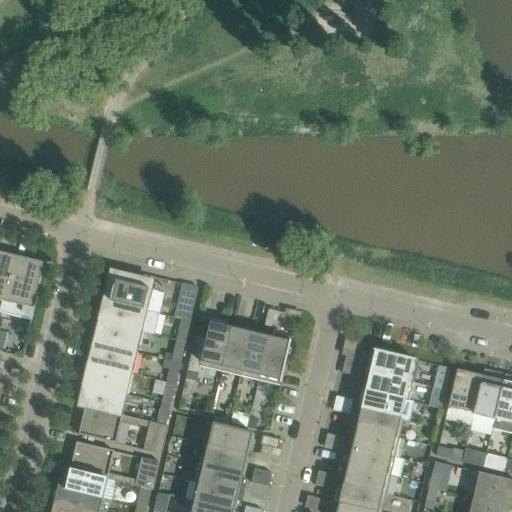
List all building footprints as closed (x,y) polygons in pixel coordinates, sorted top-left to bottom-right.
[(0,300),(2,301),(11,264),(0,261),(0,300)] [(11,264),(2,301),(0,307),(0,313),(30,321),(29,326),(30,326),(38,293),(27,291),(32,269),(11,264)] [(115,281),(110,303),(147,312),(152,290),(115,281)] [(183,285),(175,318),(180,320),(190,322),(198,288),(183,285)] [(158,315),(147,312),(110,303),(105,324),(142,333),(153,336),(158,315)] [(264,326),(271,328),(275,311),(268,310),(264,326)] [(285,314),(275,311),(271,328),(281,330),(285,314)] [(221,372),(231,331),(232,329),(226,328),(227,323),(211,319),(200,316),(185,379),(196,382),(200,366),(221,372)] [(180,320),(175,341),(185,343),(190,322),(180,320)] [(105,324),(100,345),(137,354),(142,333),(105,324)] [(237,330),(232,329),(231,331),(221,372),(240,376),(251,329),(239,326),(237,330)] [(259,381),(268,341),(269,338),(263,337),(265,332),(251,329),(240,376),(259,381)] [(259,381),(276,385),(280,386),(285,365),(289,350),(292,338),(276,334),(274,339),(269,338),(268,341),(259,381)] [(166,354),(164,361),(180,365),(185,343),(175,341),(171,356),(166,354)] [(100,345),(95,366),(132,375),(137,354),(100,345)] [(375,352),(370,373),(373,373),(411,383),(416,361),(374,351),(373,352),(375,352)] [(343,366),(360,370),(362,361),(346,357),(343,366)] [(164,361),(163,368),(168,369),(165,383),(175,385),(180,365),(164,361)] [(446,390),(451,367),(429,362),(424,385),(446,390)] [(130,385),(132,375),(95,366),(90,385),(90,387),(127,396),(130,385)] [(358,377),(360,370),(343,366),(342,373),(358,377)] [(483,377),(457,370),(448,410),(474,416),(483,377)] [(483,377),(474,416),(494,421),(504,382),(503,382),(496,380),(497,374),(485,371),(484,371),(483,377)] [(411,383),(373,373),(370,373),(366,391),(362,390),(362,391),(406,401),(410,385),(411,383)] [(494,421),(492,430),(511,434),(511,377),(506,376),(505,376),(503,382),(504,382),(494,421)] [(155,380),(152,393),(162,396),(161,397),(171,399),(175,385),(165,383),(155,380)] [(90,387),(85,408),(122,416),(127,396),(90,387)] [(359,404),(362,405),(361,410),(364,411),(402,420),(409,422),(414,403),(406,401),(362,391),(359,404)] [(334,404),(351,408),(353,401),(336,397),(334,404)] [(350,415),(351,408),(334,404),(333,411),(350,415)] [(168,427),(165,426),(155,424),(122,416),(85,408),(78,435),(116,444),(121,422),(148,428),(143,450),(161,455),(168,427)] [(165,426),(168,412),(158,409),(155,424),(165,426)] [(359,429),(397,439),(402,420),(364,411),(361,410),(360,416),(355,415),(352,428),(356,429),(359,430),(359,429)] [(215,416),(214,420),(213,424),(228,427),(229,419),(215,416)] [(210,423),(204,445),(245,455),(247,455),(253,434),(250,433),(210,423)] [(359,429),(359,430),(356,429),(352,448),(355,448),(393,457),(397,439),(359,429)] [(327,434),(326,441),(342,445),(344,438),(327,434)] [(279,440),(268,437),(262,436),(260,445),(277,449),(279,440)] [(342,445),(326,441),(324,448),(341,452),(342,445)] [(76,443),(70,471),(107,480),(117,482),(141,488),(149,490),(153,491),(159,463),(141,458),(136,481),(109,474),(114,452),(76,443)] [(204,445),(200,464),(241,473),(243,474),(247,455),(245,455),(204,445)] [(355,448),(352,448),(348,466),(343,464),(343,465),(388,476),(393,457),(355,448)] [(453,451),(438,448),(436,457),(462,463),(465,452),(453,449),(453,451)] [(462,463),(483,468),(486,456),(465,451),(465,452),(462,463)] [(507,461),(486,456),(483,468),(504,473),(507,461)] [(432,474),(429,488),(438,490),(441,476),(449,478),(452,467),(435,463),(432,474)] [(243,474),(241,473),(200,464),(196,482),(243,494),(247,481),(242,479),(243,474)] [(388,476),(343,465),(340,478),(347,480),(346,485),(384,495),(388,476)] [(253,476),(269,480),(271,473),(254,469),(253,476)] [(70,471),(65,491),(102,500),(112,503),(117,482),(107,480),(70,471)] [(318,471),(317,479),(333,483),(335,475),(318,471)] [(473,499),(511,508),(511,503),(511,481),(478,473),(478,474),(479,474),(473,499)] [(268,487),(269,480),(253,476),(251,483),(268,487)] [(332,490),(333,483),(317,479),(315,486),(332,490)] [(189,481),(185,500),(191,501),(232,511),(234,511),(235,506),(240,507),(243,494),(196,482),(189,481)] [(379,511),(384,495),(346,485),(344,491),(337,490),(334,502),(340,504),(374,511),(379,511)] [(141,488),(137,502),(145,504),(149,490),(141,488)] [(429,488),(424,509),(433,511),(438,490),(429,488)] [(65,491),(59,511),(99,511),(102,500),(65,491)] [(469,511),(510,511),(511,508),(473,499),(469,511)] [(233,511),(234,511),(232,511),(191,501),(188,511),(233,511)]
